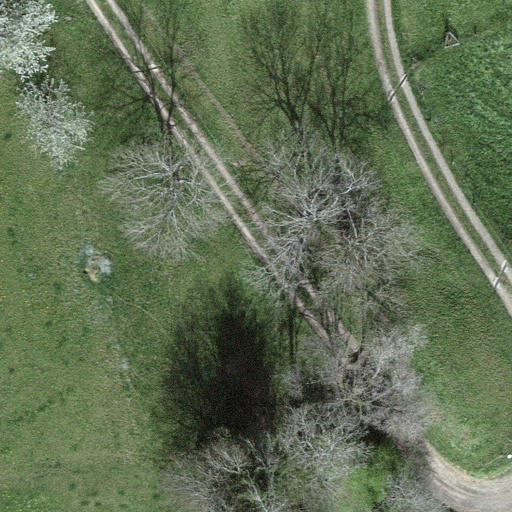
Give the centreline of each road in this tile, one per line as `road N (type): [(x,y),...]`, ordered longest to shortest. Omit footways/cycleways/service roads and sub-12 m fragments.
road 1 (track): [(102,0),(231,197),(417,452),(466,495),(511,495)]
road 2 (track): [(511,291),(408,115),(378,0)]
